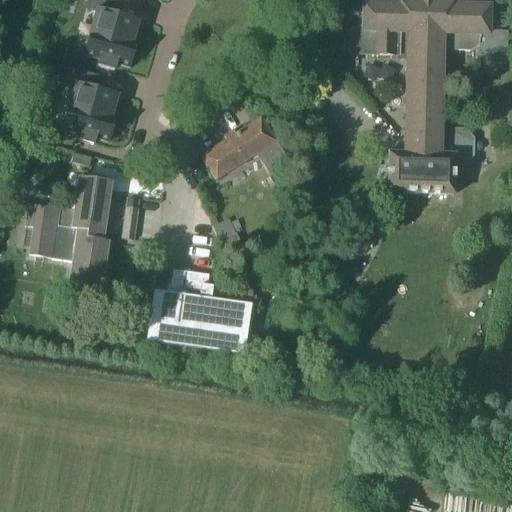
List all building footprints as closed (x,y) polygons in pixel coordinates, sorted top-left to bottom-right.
[(122,6),(99,0),(87,0),(84,12),(94,14),(82,58),(98,62),(97,68),(113,73),(114,67),(129,71),(136,47),(131,46),(138,23),(119,18),(122,6)] [(463,132),(439,132),(441,49),(450,55),(469,56),(478,51),(478,66),(505,67),(505,37),(499,36),(500,9),(488,9),(488,5),(453,5),(453,1),(408,0),(397,0),(397,5),(351,4),(351,30),(344,40),(344,52),(349,59),(397,60),(396,63),(406,63),(404,158),(388,158),(387,197),(453,199),(453,168),(463,168),(471,159),(471,141),(463,132)] [(98,92),(101,81),(68,71),(64,86),(73,89),(61,132),(77,137),(76,143),(92,147),(94,141),(108,145),(115,121),(111,120),(117,98),(98,92)] [(256,157),(269,179),(288,167),(279,153),(278,153),(274,147),(275,147),(260,123),(200,160),(214,183),(256,157)] [(68,292),(97,296),(98,286),(100,287),(108,230),(103,229),(109,186),(81,182),(80,192),(78,192),(74,216),(29,209),(26,231),(34,232),(30,259),(72,265),(68,292)] [(121,182),(119,193),(150,198),(152,186),(121,182)] [(139,203),(126,201),(120,241),(133,243),(139,203)] [(211,231),(226,264),(244,255),(235,237),(227,223),(211,231)] [(209,289),(207,289),(209,279),(172,274),(169,298),(153,295),(145,346),(243,361),(251,309),(248,309),(250,294),(209,287),(209,289)] [(137,292),(118,288),(115,304),(135,307),(137,292)]
